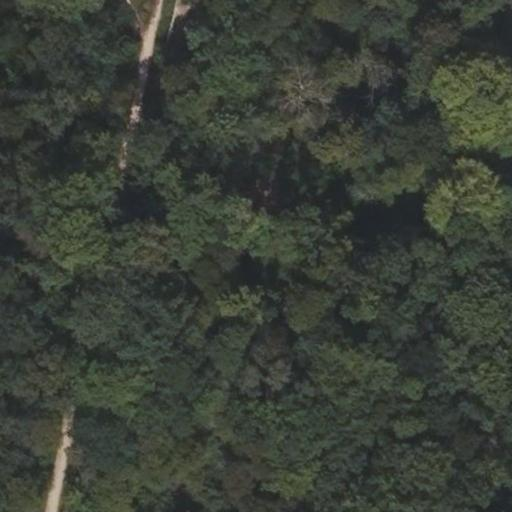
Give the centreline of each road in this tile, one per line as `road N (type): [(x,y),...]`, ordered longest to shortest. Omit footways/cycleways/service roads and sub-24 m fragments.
road 1 (track): [(497,0),(456,42),(435,94),(458,352),(420,511)]
road 2 (track): [(167,0),(55,511)]
